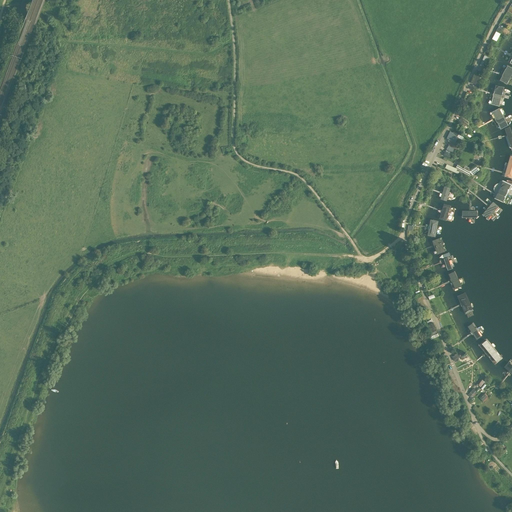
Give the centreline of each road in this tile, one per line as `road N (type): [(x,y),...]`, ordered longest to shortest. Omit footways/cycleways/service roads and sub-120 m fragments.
road 1 (track): [(0,492),(55,335),(111,262),(137,253),(346,256)]
road 2 (track): [(364,260),(301,178),(249,163),(234,149),(227,0)]
road 3 (residential): [(404,234),(511,0)]
road 4 (unclassified): [(404,234),(477,427)]
